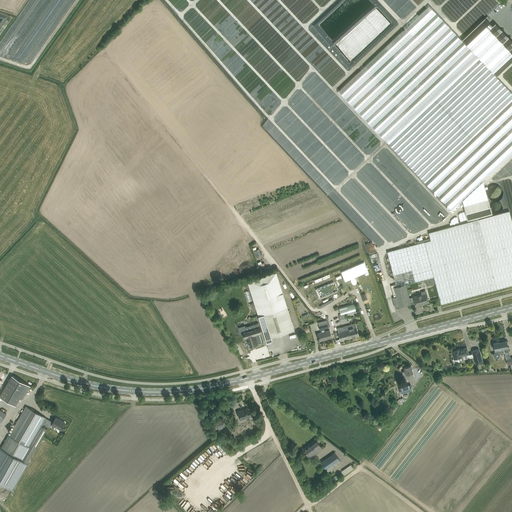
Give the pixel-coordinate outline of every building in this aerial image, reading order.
[(430,6),(339,91),(386,140),(476,55),(430,6)] [(485,18),(462,40),(476,54),(476,55),(496,77),(497,77),(511,62),(511,52),(510,50),(511,47),(511,42),(495,24),(492,26),(485,18)] [(401,125),(386,140),(425,182),(511,99),(511,93),(497,77),(496,77),(476,55),(401,125)] [(511,99),(425,182),(452,210),(462,200),(464,205),(488,199),(483,180),(511,152),(511,99)] [(503,194),(503,193),(503,192),(503,191),(503,190),(502,189),(502,188),(501,187),(500,187),(499,186),(497,185),(496,185),(495,185),(494,185),(492,186),(490,187),(489,188),(489,189),(488,190),(488,191),(488,192),(488,194),(488,195),(488,196),(489,197),(490,198),(490,199),(492,200),(494,201),(495,201),(496,201),(497,201),(498,200),(499,200),(500,199),(501,198),(502,197),(503,196),(503,195),(503,194)] [(492,214),(488,199),(464,205),(468,220),(492,214)] [(503,208),(503,207),(503,206),(502,206),(502,205),(501,204),(501,203),(500,203),(500,202),(499,202),(498,202),(497,202),(496,202),(495,202),(494,203),(493,203),(493,204),(492,204),(492,205),(492,206),(491,207),(491,208),(492,209),(492,210),(492,211),(493,211),(493,212),(494,212),(495,213),(496,213),(497,213),(498,213),(499,213),(500,213),(500,212),(501,211),(502,211),(502,210),(503,209),(503,208)] [(511,221),(509,211),(478,219),(428,232),(431,240),(387,251),(396,284),(391,285),(394,297),(392,297),(395,307),(399,306),(399,307),(411,304),(411,303),(412,303),(415,302),(416,306),(420,305),(420,304),(429,301),(426,293),(426,290),(421,292),(422,294),(413,297),(409,298),(406,284),(418,281),(434,277),(441,304),(511,284),(511,221)] [(376,253),(372,242),(365,244),(370,255),(376,253)] [(248,282),(255,302),(250,304),(252,310),(257,309),(259,316),(258,316),(266,340),(272,338),(293,331),(291,323),(292,323),(276,273),(248,282)] [(333,281),(315,290),(320,300),(338,290),(333,281)] [(358,315),(355,307),(356,306),(356,305),(355,305),(354,303),(339,308),(341,315),(339,315),(341,323),(348,321),(347,318),(351,316),(355,315),(358,315)] [(318,333),(319,336),(320,341),(332,338),(330,333),(330,330),(325,331),(324,328),(328,327),(326,321),(318,323),(320,330),(321,330),(322,332),(318,333)] [(241,326),(238,328),(240,336),(244,334),(245,338),(248,337),(249,340),(248,340),(250,346),(262,342),(261,340),(261,339),(260,336),(259,336),(258,333),(262,332),(260,328),(259,323),(246,327),(245,325),(241,326)] [(337,328),(339,335),(341,340),(359,335),(356,323),(337,328)] [(506,359),(507,362),(507,365),(511,364),(511,369),(511,357),(510,358),(508,348),(506,341),(505,339),(499,341),(500,342),(493,344),(495,350),(496,350),(496,351),(493,354),(495,358),(499,357),(500,353),(505,352),(506,359)] [(460,349),(452,351),(453,356),(454,359),(453,359),(454,362),(454,363),(455,363),(459,362),(459,361),(460,361),(459,358),(462,357),(461,356),(466,355),(466,354),(468,353),(468,352),(467,348),(460,350),(460,349)] [(479,349),(472,351),(476,364),(483,362),(479,349)] [(402,372),(404,379),(414,377),(412,370),(411,365),(404,367),(405,371),(402,372)] [(0,396),(15,406),(25,389),(27,384),(12,376),(10,380),(0,396)] [(411,384),(399,388),(401,394),(412,390),(411,384)] [(0,482),(4,485),(12,489),(25,467),(43,436),(47,429),(43,427),(44,425),(50,428),(52,424),(61,430),(63,427),(65,423),(56,417),(53,422),(46,418),(26,406),(24,411),(2,448),(0,447),(0,482)] [(237,411),(240,420),(253,416),(250,407),(237,411)] [(216,421),(212,423),(215,430),(218,428),(219,429),(225,427),(225,426),(224,423),(222,419),(216,421)] [(488,435),(492,429),(485,425),(481,431),(488,435)] [(311,459),(323,449),(316,440),(303,449),(311,459)] [(341,462),(335,453),(321,462),(328,472),(341,462)] [(246,486),(249,482),(244,478),(241,482),(246,486)]
